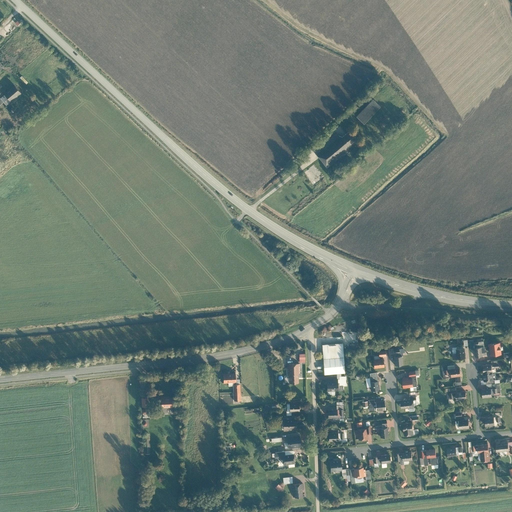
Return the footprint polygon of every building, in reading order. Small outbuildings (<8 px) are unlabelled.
[(20,94),(14,86),(5,93),(11,101),(20,94)] [(357,116),(364,123),(381,107),(374,100),(357,116)] [(314,153),(327,167),(350,147),(357,141),(349,131),(341,138),(336,132),(314,153)] [(499,342),(490,344),(491,355),(501,354),(499,342)] [(342,343),(321,344),(324,375),(345,373),(342,343)] [(466,358),(465,349),(456,350),(457,359),(466,358)] [(402,365),(402,357),(394,357),(395,366),(402,365)] [(382,358),(373,359),(374,368),(383,367),(382,358)] [(299,364),(288,364),(289,384),(298,383),(297,374),(299,374),(299,364)] [(491,364),(483,365),(484,381),(486,380),(493,380),(493,379),(495,379),(495,380),(496,380),(495,373),(492,373),(492,372),(492,369),(495,369),(494,368),(494,364),(491,364)] [(461,382),(460,369),(454,369),(453,365),(444,366),(444,370),(450,369),(451,377),(455,377),(455,382),(461,382)] [(379,387),(377,372),(369,373),(369,377),(365,378),(366,391),(377,390),(379,387)] [(235,373),(223,373),(223,383),(235,382),(235,373)] [(408,378),(402,378),(403,388),(413,387),(412,379),(408,379),(408,378)] [(338,379),(323,380),(323,383),(327,383),(327,395),(335,395),(335,391),(338,391),(338,379)] [(487,389),(482,389),(483,397),(492,396),(494,396),(494,393),(493,388),(491,388),(487,389)] [(466,400),(465,391),(455,393),(456,401),(466,400)] [(410,399),(400,400),(401,409),(415,408),(414,399),(416,399),(415,392),(410,393),(410,399)] [(172,395),(160,396),(161,407),(173,407),(172,395)] [(369,402),(361,402),(362,407),(368,407),(369,412),(374,412),(373,399),(368,400),(369,402)] [(385,410),(384,401),(376,401),(376,411),(385,410)] [(299,402),(289,402),(289,412),(286,412),(286,416),(291,415),(291,412),(299,412),(299,402)] [(337,410),(327,410),(327,419),(343,418),(343,403),(337,403),(337,410)] [(484,418),(485,427),(494,426),(494,417),(484,418)] [(295,419),(282,419),(283,431),(296,431),(295,419)] [(468,419),(458,420),(459,429),(469,429),(468,419)] [(412,423),(403,424),(404,432),(405,431),(406,436),(414,435),(412,423)] [(359,430),(360,440),(368,439),(367,434),(371,434),(370,425),(365,426),(366,429),(359,430)] [(388,436),(387,428),(378,429),(379,438),(388,436)] [(344,433),(329,433),(329,442),(344,442),(344,433)] [(299,436),(286,438),(288,449),(301,447),(299,436)] [(508,451),(507,442),(495,443),(496,452),(508,451)] [(476,450),(472,451),(472,453),(481,452),(489,452),(488,444),(475,445),(476,450)] [(462,447),(447,448),(448,456),(462,454),(462,447)] [(436,456),(436,449),(422,451),(423,458),(424,458),(425,465),(438,464),(437,456),(436,456)] [(283,465),(295,463),(294,454),(284,455),(284,451),(274,452),(275,459),(282,458),(283,465)] [(412,462),(411,452),(397,454),(398,463),(412,462)] [(489,452),(481,452),(482,461),(489,460),(489,452)] [(390,464),(389,454),(380,455),(380,457),(375,457),(376,465),(390,464)] [(340,460),(329,461),(330,470),(341,469),(340,460)] [(370,480),(369,470),(363,470),(363,467),(353,468),(354,478),(364,477),(364,480),(370,480)] [(304,497),(303,484),(293,485),(295,498),(304,497)]
